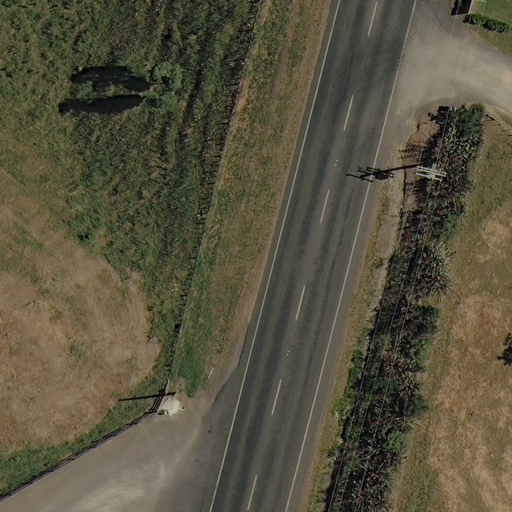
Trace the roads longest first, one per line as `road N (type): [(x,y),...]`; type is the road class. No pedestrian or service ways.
road 1 (secondary): [(247,511),(377,0)]
road 2 (track): [(370,25),(511,90)]
